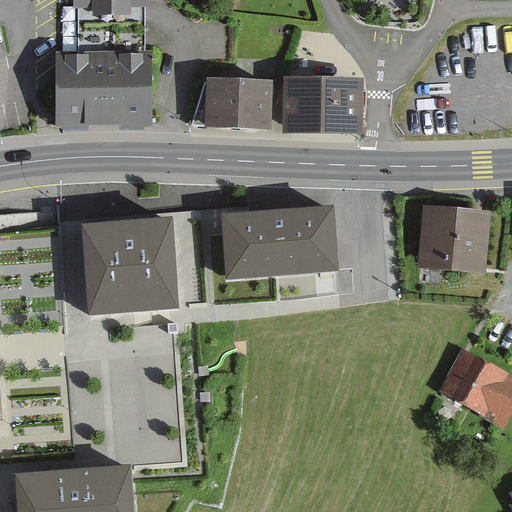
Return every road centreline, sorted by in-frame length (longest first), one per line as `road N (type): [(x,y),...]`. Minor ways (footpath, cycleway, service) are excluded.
road 1 (secondary): [(0,166),(88,159),(375,166)]
road 2 (unknown): [(234,183),(178,322)]
road 3 (secondary): [(375,166),(511,163)]
